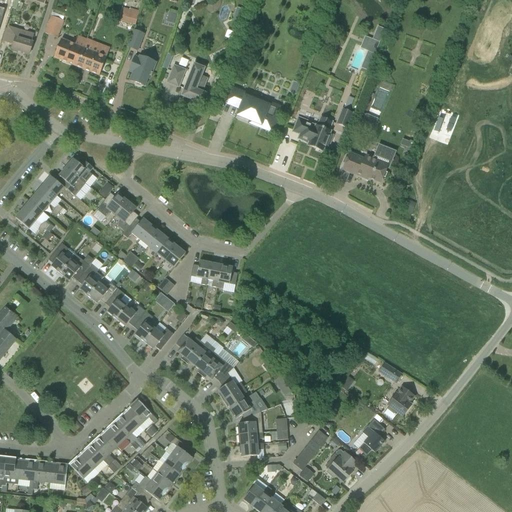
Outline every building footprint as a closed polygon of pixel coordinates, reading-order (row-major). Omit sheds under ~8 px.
[(118,20),(136,25),(140,11),(130,8),(129,9),(122,7),(118,20)] [(176,25),(180,14),(172,11),(168,22),(176,25)] [(52,17),(45,33),(45,34),(58,39),(58,38),(57,38),(64,21),(52,17)] [(9,28),(7,32),(4,42),(13,45),(12,50),(29,55),(33,43),(31,42),(34,35),(9,28)] [(138,52),(145,34),(134,30),(127,48),(138,52)] [(61,40),(54,58),(73,66),(77,55),(80,56),(83,49),(61,40)] [(99,77),(103,68),(107,58),(83,49),(80,56),(77,55),(73,66),(99,76),(99,77)] [(168,54),(163,68),(168,70),(173,56),(168,54)] [(135,56),(133,62),(129,72),(133,73),(130,81),(144,87),(148,79),(149,80),(156,62),(139,56),(138,57),(135,56)] [(182,58),(179,65),(186,68),(189,61),(182,58)] [(205,68),(195,64),(182,96),(202,104),(206,93),(203,92),(208,79),(202,77),(205,68)] [(179,89),(187,70),(174,65),(166,84),(179,89)] [(230,86),(228,93),(224,102),(241,109),(238,116),(260,124),(259,127),(271,132),(281,106),(230,86)] [(343,110),(337,125),(349,129),(355,115),(343,110)] [(378,120),(367,114),(363,122),(375,127),(378,120)] [(327,150),(330,141),(333,135),(331,135),(332,132),(330,131),(333,122),(320,117),(317,125),(315,125),(311,124),(311,122),(299,118),(293,132),(300,135),(299,139),(309,144),(308,146),(322,152),(323,149),(327,150)] [(403,140),(401,146),(409,149),(412,143),(403,140)] [(349,153),(346,161),(342,170),(363,178),(363,176),(380,183),(386,169),(390,171),(397,153),(379,145),(374,158),(365,155),(364,158),(349,153)] [(66,168),(85,185),(93,176),(89,173),(93,169),(84,161),(80,165),(73,160),(66,168)] [(64,188),(69,192),(74,196),(80,202),(84,197),(90,189),(85,185),(66,168),(55,181),(64,188)] [(57,197),(64,188),(55,181),(51,177),(43,186),(57,197)] [(50,205),(57,197),(43,186),(36,194),(50,205)] [(109,194),(105,191),(101,191),(99,195),(105,200),(109,194)] [(29,202),(43,214),(50,205),(36,194),(29,202)] [(109,213),(115,217),(128,201),(124,198),(123,199),(118,195),(116,198),(111,194),(97,211),(105,218),(109,213)] [(407,200),(402,210),(411,214),(416,204),(407,200)] [(125,234),(136,219),(138,217),(133,213),(136,210),(131,206),(132,204),(128,201),(115,217),(119,221),(118,228),(125,234)] [(36,221),(43,214),(29,202),(23,210),(36,221)] [(54,209),(55,209),(59,213),(60,213),(63,216),(67,212),(59,206),(54,209)] [(29,230),(36,221),(23,210),(18,216),(19,217),(17,220),(29,230)] [(125,234),(123,236),(127,239),(131,234),(140,241),(152,226),(151,226),(143,220),(140,223),(136,219),(125,234)] [(47,228),(43,224),(41,225),(38,230),(42,233),(47,228)] [(152,226),(140,241),(148,248),(160,233),(152,227),(152,226)] [(48,242),(53,236),(48,232),(43,237),(48,242)] [(168,240),(160,233),(148,248),(156,255),(169,240),(169,239),(168,240)] [(169,240),(156,255),(153,259),(161,266),(165,262),(165,261),(177,247),(169,240)] [(62,244),(48,261),(53,265),(51,267),(57,272),(60,275),(71,261),(65,255),(69,250),(62,244)] [(185,254),(177,247),(165,261),(165,262),(174,269),(185,254)] [(122,262),(127,256),(121,252),(117,257),(122,262)] [(88,256),(83,261),(76,256),(71,261),(60,275),(63,277),(69,282),(72,278),(77,282),(90,267),(91,265),(94,261),(88,256)] [(135,264),(127,257),(122,263),(131,269),(132,267),(135,264)] [(193,265),(189,283),(206,286),(211,264),(211,262),(203,261),(203,262),(200,262),(199,267),(193,265)] [(137,262),(133,268),(139,273),(143,268),(137,262)] [(206,286),(216,288),(217,288),(222,264),(214,263),(214,264),(211,264),(206,286)] [(235,286),(236,284),(238,274),(232,273),(233,268),(229,267),(230,266),(222,264),(217,288),(223,289),(224,284),(235,286)] [(85,295),(88,297),(99,284),(104,278),(103,278),(97,273),(98,271),(91,265),(90,267),(77,282),(82,286),(79,290),(85,295)] [(144,270),(141,274),(141,275),(146,278),(149,274),(144,270)] [(135,283),(140,277),(132,271),(128,277),(135,283)] [(175,286),(165,279),(158,288),(167,296),(175,286)] [(111,283),(106,289),(99,284),(88,297),(91,300),(97,305),(100,301),(105,305),(118,289),(111,283)] [(147,293),(152,287),(147,283),(142,289),(147,293)] [(116,320),(127,306),(121,300),(125,296),(118,289),(105,305),(110,309),(107,313),(113,318),(116,320)] [(161,294),(156,300),(162,306),(168,299),(161,294)] [(204,311),(212,312),(213,306),(206,304),(204,311)] [(146,312),(138,306),(134,312),(127,306),(116,320),(119,323),(119,322),(125,328),(128,324),(133,328),(146,312)] [(0,313),(0,361),(18,342),(5,330),(17,318),(5,308),(0,313)] [(155,329),(148,323),(153,318),(146,312),(133,328),(138,331),(135,335),(141,340),(144,343),(155,329)] [(181,324),(187,317),(181,312),(175,319),(181,324)] [(225,323),(220,319),(216,323),(216,324),(221,328),(225,323)] [(239,330),(231,323),(227,328),(235,334),(239,330)] [(155,348),(160,352),(173,335),(159,324),(155,329),(144,343),(147,345),(153,350),(155,348)] [(184,362),(200,342),(196,338),(192,343),(183,336),(176,345),(180,349),(177,353),(182,357),(180,359),(184,362)] [(257,345),(250,338),(246,343),(253,349),(257,345)] [(195,367),(211,347),(206,343),(204,345),(200,342),(184,362),(188,365),(190,363),(195,367)] [(201,376),(217,356),(213,353),(215,350),(211,347),(195,367),(199,370),(197,373),(201,376)] [(368,354),(364,360),(374,366),(378,360),(368,354)] [(214,378),(218,382),(219,383),(233,369),(217,356),(201,376),(205,379),(207,377),(212,381),(214,378)] [(273,368),(269,362),(262,366),(267,373),(273,368)] [(401,375),(393,370),(384,364),(378,373),(387,378),(396,384),(401,375)] [(242,382),(233,369),(219,383),(223,388),(218,391),(220,394),(219,395),(223,401),(244,388),(240,383),(242,382)] [(275,382),(286,398),(292,394),(280,378),(275,382)] [(347,392),(354,382),(348,378),(341,388),(347,392)] [(413,397),(405,391),(401,387),(387,405),(403,417),(411,406),(408,404),(413,397)] [(247,393),(244,388),(223,401),(227,408),(229,407),(230,409),(230,410),(245,400),(242,396),(247,393)] [(256,393),(249,397),(245,400),(230,410),(230,409),(229,410),(233,417),(235,416),(237,419),(242,416),(243,419),(261,413),(261,412),(256,404),(261,400),(256,393)] [(140,427),(148,419),(153,424),(156,420),(139,402),(138,401),(138,400),(129,408),(131,410),(127,413),(140,427)] [(137,440),(132,435),(140,427),(127,413),(124,416),(122,414),(114,422),(134,443),(137,440)] [(262,434),(262,428),(261,413),(243,419),(245,424),(238,424),(239,428),(237,428),(238,436),(262,434)] [(287,431),(287,420),(276,420),(277,432),(287,431)] [(371,451),(375,454),(385,442),(379,437),(385,430),(374,420),(368,427),(367,427),(362,433),(368,438),(364,443),(358,450),(363,453),(366,457),(371,451)] [(108,431),(105,434),(118,448),(121,452),(130,444),(131,446),(134,443),(114,422),(106,429),(108,431)] [(146,432),(152,438),(158,432),(152,426),(146,432)] [(287,431),(277,432),(277,441),(288,440),(287,431)] [(319,431),(315,436),(324,443),(328,439),(319,431)] [(99,436),(92,443),(118,471),(122,467),(115,461),(114,461),(109,456),(118,448),(105,434),(101,437),(99,436)] [(258,445),(258,440),(263,439),(262,434),(238,436),(239,444),(240,443),(241,446),(241,447),(258,445)] [(169,435),(165,440),(170,444),(174,439),(169,435)] [(315,436),(311,441),(321,448),(324,443),(315,436)] [(165,452),(166,453),(171,456),(186,468),(186,467),(192,459),(178,448),(177,448),(175,446),(179,441),(175,439),(171,444),(172,444),(165,452)] [(329,445),(334,449),(339,443),(334,439),(329,445)] [(136,444),(141,449),(145,446),(140,441),(136,444)] [(317,453),(321,448),(311,441),(307,445),(317,453)] [(108,467),(114,474),(115,474),(118,471),(92,443),(84,451),(85,452),(82,456),(95,470),(104,462),(109,467),(108,467)] [(136,444),(134,443),(131,446),(136,451),(139,448),(136,444)] [(241,454),(242,458),(258,456),(258,451),(264,450),(263,444),(258,445),(241,447),(241,446),(239,446),(240,455),(241,454)] [(313,457),(317,453),(307,445),(304,450),(313,457)] [(300,455),(309,462),(313,457),(304,450),(300,455)] [(359,458),(363,453),(358,450),(354,454),(359,458)] [(150,454),(147,451),(142,455),(146,459),(151,455),(150,454)] [(334,479),(336,477),(343,483),(353,471),(352,470),(357,465),(344,453),(343,453),(341,451),(338,451),(329,460),(329,462),(325,467),(328,470),(327,471),(328,471),(326,473),(334,479)] [(166,453),(160,461),(164,465),(179,476),(185,468),(186,468),(171,456),(166,453)] [(306,467),(309,462),(300,455),(296,460),(306,467)] [(69,465),(84,481),(95,470),(82,456),(78,459),(77,457),(68,465),(69,466),(69,465)] [(5,458),(2,487),(6,487),(7,479),(18,480),(21,462),(16,461),(16,459),(5,458)] [(21,462),(18,480),(30,482),(29,490),(28,490),(27,496),(32,496),(33,490),(36,461),(26,460),(25,462),(21,462)] [(134,460),(130,464),(138,472),(142,467),(136,461),(135,461),(134,460)] [(302,472),(306,467),(296,460),(293,464),(302,472)] [(38,483),(49,484),(51,465),(47,465),(47,462),(36,461),(33,490),(37,491),(38,483)] [(164,465),(160,461),(153,470),(157,473),(172,485),(179,476),(164,465)] [(50,485),(65,486),(68,465),(57,464),(56,466),(51,465),(49,484),(50,485)] [(314,475),(306,468),(299,476),(307,483),(314,475)] [(157,473),(151,482),(166,493),(172,485),(157,473)] [(135,491),(138,493),(148,501),(152,497),(159,502),(166,494),(166,493),(151,482),(145,477),(139,486),(136,484),(132,489),(135,491)] [(84,495),(90,493),(87,486),(81,489),(84,495)] [(263,492),(254,486),(243,500),(252,507),(263,492)] [(258,511),(261,511),(272,498),(268,495),(271,490),(267,487),(263,492),(252,507),(258,511)] [(148,501),(138,493),(135,491),(132,489),(131,488),(121,502),(133,511),(146,511),(149,509),(146,507),(145,505),(148,501),(149,502),(150,502),(148,501)] [(313,498),(317,494),(312,490),(308,494),(313,498)] [(275,511),(281,505),(284,500),(276,494),(272,498),(261,511),(275,511)] [(325,501),(317,494),(313,498),(312,500),(321,507),(325,501)] [(90,501),(93,498),(91,495),(85,500),(86,504),(90,501)] [(90,501),(86,504),(85,511),(86,511),(91,511),(94,511),(96,506),(95,505),(93,503),(90,501)] [(58,506),(62,510),(67,506),(62,502),(58,506)] [(133,511),(121,502),(112,511),(133,511)]
